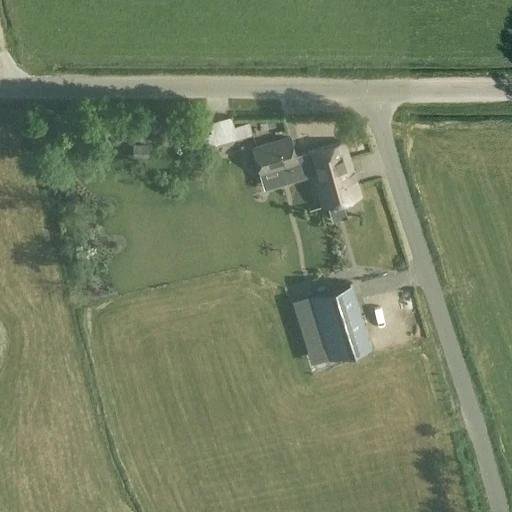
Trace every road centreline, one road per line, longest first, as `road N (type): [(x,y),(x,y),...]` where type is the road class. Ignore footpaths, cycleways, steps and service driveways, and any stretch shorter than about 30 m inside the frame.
road 1 (unclassified): [(500,511),(369,90)]
road 2 (unclassified): [(369,90),(0,88)]
road 3 (unclassified): [(369,90),(511,91)]
